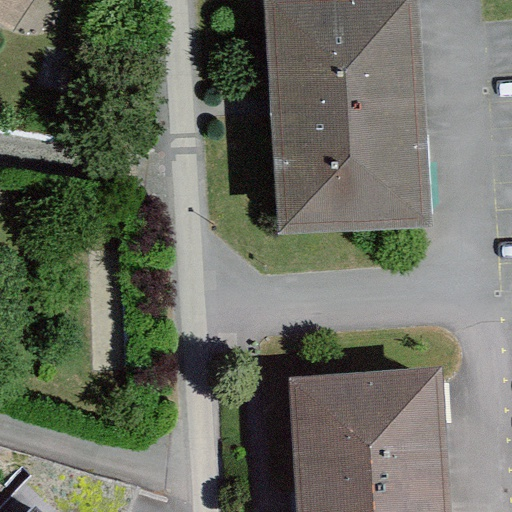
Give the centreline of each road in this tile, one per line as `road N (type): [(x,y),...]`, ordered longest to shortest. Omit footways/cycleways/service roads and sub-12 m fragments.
road 1 (residential): [(203,511),(170,0)]
road 2 (unknown): [(181,175),(0,145)]
